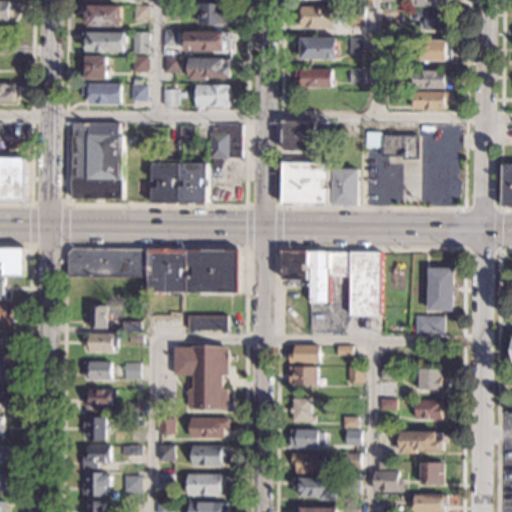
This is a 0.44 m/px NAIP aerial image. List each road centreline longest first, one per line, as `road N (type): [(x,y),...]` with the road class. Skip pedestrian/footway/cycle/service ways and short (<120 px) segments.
road 1 (residential): [(258,511),(265,0)]
road 2 (secondary): [(0,223),(511,229)]
road 3 (residential): [(481,511),(486,0)]
road 4 (residential): [(46,511),(50,0)]
